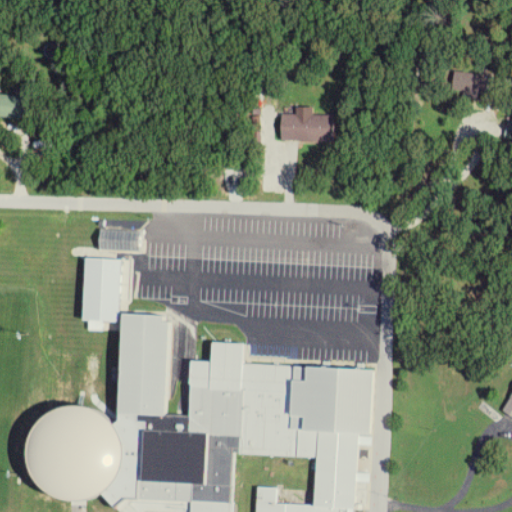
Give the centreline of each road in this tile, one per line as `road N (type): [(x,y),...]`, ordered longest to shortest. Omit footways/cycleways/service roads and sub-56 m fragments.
road 1 (residential): [(380,220),(356,210),(0,200)]
road 2 (residential): [(377,511),(393,253),(380,220)]
